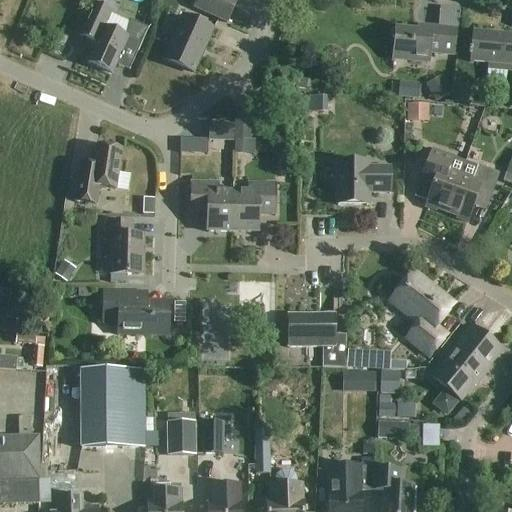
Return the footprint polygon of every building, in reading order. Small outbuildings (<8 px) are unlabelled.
[(226,24),(236,0),(196,0),(193,10),(226,24)] [(123,37),(104,29),(111,13),(93,5),(79,37),(95,44),(86,64),(111,75),(124,47),(137,52),(147,30),(129,22),(123,37)] [(402,24),(420,23),(420,9),(402,9),(402,24)] [(193,74),(212,31),(182,18),(163,61),(193,74)] [(452,57),(454,32),(423,29),(423,34),(396,31),(393,61),(428,65),(429,55),(452,57)] [(511,37),(473,34),(471,53),(468,53),(468,57),(470,57),(470,64),(487,65),(487,73),(511,74),(511,37)] [(442,78),(426,87),(436,103),(452,94),(442,78)] [(400,85),(399,101),(418,101),(418,85),(400,85)] [(302,94),(273,93),(273,103),(301,104),(302,94)] [(327,101),(305,99),(304,115),(326,117),(327,101)] [(406,106),(406,122),(427,122),(427,106),(406,106)] [(369,109),(371,130),(392,128),(390,107),(369,109)] [(235,109),(235,142),(254,142),(255,109),(235,109)] [(233,143),(234,126),(207,126),(207,143),(233,143)] [(234,156),(254,156),(254,142),(235,142),(234,156)] [(115,191),(120,151),(93,147),(89,177),(76,176),(72,203),(95,206),(98,188),(115,191)] [(446,215),(465,164),(431,152),(421,180),(433,185),(424,209),(435,213),(436,212),(446,215)] [(390,195),(390,170),(367,170),(367,164),(337,164),(337,207),(367,208),(367,195),(390,195)] [(465,164),(446,215),(456,219),(456,221),(467,225),(476,200),(488,204),(498,176),(465,164)] [(511,168),(508,167),(503,179),(511,182),(511,168)] [(321,174),(300,174),(299,203),(320,203),(321,174)] [(231,234),(232,194),(217,194),(217,185),(190,184),(189,216),(206,216),(205,234),(231,234)] [(232,194),(231,234),(257,235),(257,217),(274,217),(275,186),(247,185),(247,195),(232,194)] [(143,275),(143,236),(131,236),(132,223),(104,223),(103,242),(111,242),(110,274),(143,275)] [(63,264),(54,277),(66,285),(75,271),(63,264)] [(429,360),(447,338),(435,329),(453,308),(413,275),(390,304),(418,326),(406,341),(429,360)] [(221,283),(221,318),(236,318),(236,283),(221,283)] [(0,304),(17,306),(19,294),(0,291),(0,304)] [(158,306),(147,306),(147,294),(104,294),(104,326),(119,326),(119,338),(170,339),(170,303),(158,303),(158,306)] [(333,350),(334,318),(288,318),(287,350),(333,350)] [(481,379),(488,371),(486,370),(500,353),(471,329),(456,347),(458,349),(432,380),(460,403),(480,378),(481,379)] [(41,369),(44,340),(15,337),(14,346),(34,348),(32,369),(41,369)] [(408,356),(387,356),(388,372),(409,371),(408,356)] [(0,372),(15,373),(16,359),(0,358),(0,372)] [(78,451),(145,450),(144,371),(78,372),(78,451)] [(346,375),(346,385),(373,386),(373,375),(346,375)] [(379,397),(398,397),(398,375),(379,375),(379,397)] [(378,406),(377,419),(394,419),(394,407),(378,406)] [(166,458),(195,457),(194,424),(166,424),(166,458)] [(222,456),(222,424),(201,424),(201,456),(222,456)] [(378,424),(377,440),(392,441),(393,425),(378,424)] [(408,428),(407,439),(419,440),(420,428),(408,428)] [(254,476),(269,475),(268,432),(253,432),(254,476)] [(38,482),(38,479),(41,479),(40,438),(0,438),(0,506),(50,505),(50,481),(38,482)] [(372,448),(361,448),(362,457),(372,457),(372,448)] [(360,511),(361,492),(372,492),(374,470),(374,468),(372,468),(372,459),(359,459),(359,468),(352,468),(348,468),(348,472),(341,472),(341,468),(329,468),(328,511),(360,511)] [(374,470),(372,492),(385,493),(383,511),(411,511),(413,488),(399,488),(400,472),(374,470)] [(295,486),(295,481),(294,476),(290,473),(280,473),(275,477),(274,482),(274,486),(271,486),(271,503),(267,503),(266,511),(303,511),(304,502),(303,502),(303,486),(295,486)] [(207,511),(241,511),(241,486),(211,486),(211,504),(207,504),(207,511)] [(147,511),(181,511),(181,491),(147,492),(147,511)] [(78,508),(78,497),(58,497),(58,511),(97,511),(97,507),(78,508)]
